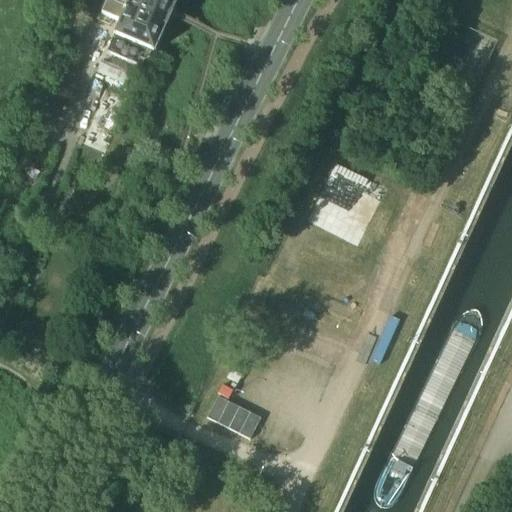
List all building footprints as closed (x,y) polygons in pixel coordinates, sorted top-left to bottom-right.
[(128,0),(126,6),(118,3),(117,7),(164,28),(170,13),(175,0),(128,0)] [(106,3),(101,15),(119,23),(113,37),(106,54),(141,69),(148,52),(152,54),(164,28),(117,7),(106,3)] [(469,47),(459,43),(452,58),(462,62),(469,47)] [(104,53),(96,73),(119,83),(127,63),(104,53)] [(48,93),(60,98),(67,81),(56,76),(48,93)]
